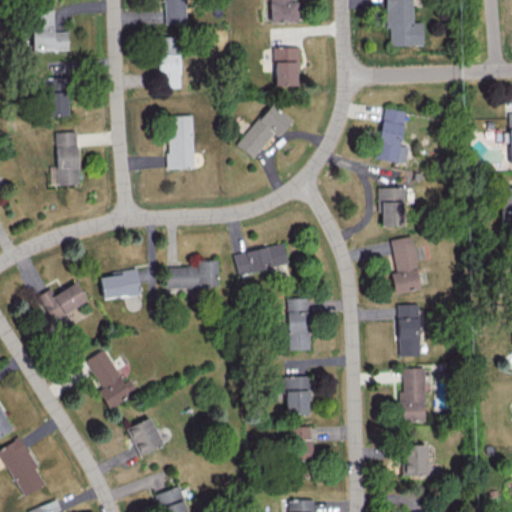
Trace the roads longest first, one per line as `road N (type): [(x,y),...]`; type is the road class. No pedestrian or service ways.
road 1 (residential): [(343,0),(346,76),(338,121),(301,182),(234,214),(100,222),(0,263)]
road 2 (residential): [(301,182),(326,218),(352,293),(357,511)]
road 3 (residential): [(0,321),(112,511)]
road 4 (residential): [(114,0),(126,219)]
road 5 (residential): [(511,70),(346,76)]
